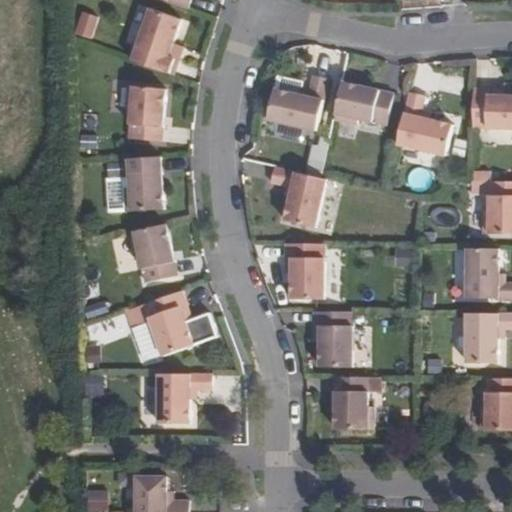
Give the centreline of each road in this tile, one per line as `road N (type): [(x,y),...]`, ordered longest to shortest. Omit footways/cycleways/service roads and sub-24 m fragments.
road 1 (residential): [(280,482),(276,371),(222,189),(226,108),(255,10)]
road 2 (residential): [(511,41),(393,46),(255,10)]
road 3 (residential): [(280,482),(511,485)]
